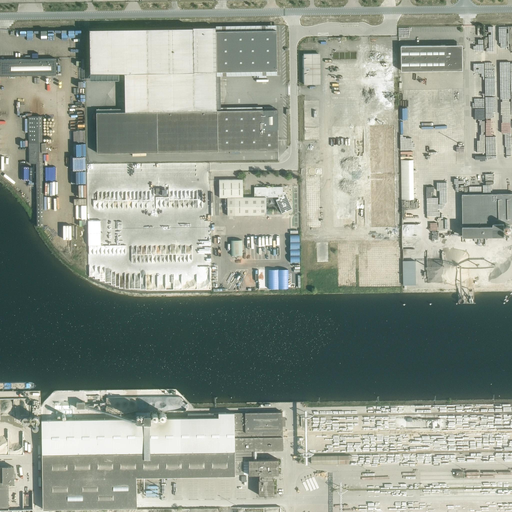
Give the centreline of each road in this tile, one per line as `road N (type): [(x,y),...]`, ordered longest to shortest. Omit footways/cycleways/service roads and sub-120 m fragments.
road 1 (unclassified): [(0,16),(292,11)]
road 2 (unclassified): [(211,166),(293,164),(292,32)]
road 3 (unclassified): [(292,32),(392,31),(392,10)]
